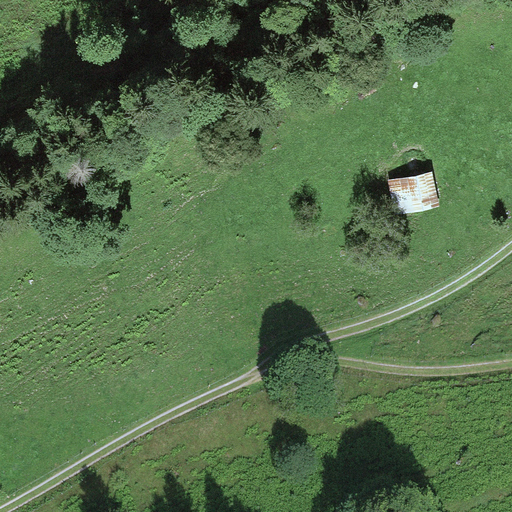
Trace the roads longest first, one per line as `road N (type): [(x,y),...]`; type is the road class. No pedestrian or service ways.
road 1 (track): [(0,508),(302,343),(389,318),(454,286),(511,244)]
road 2 (track): [(295,348),(422,365),(511,360)]
